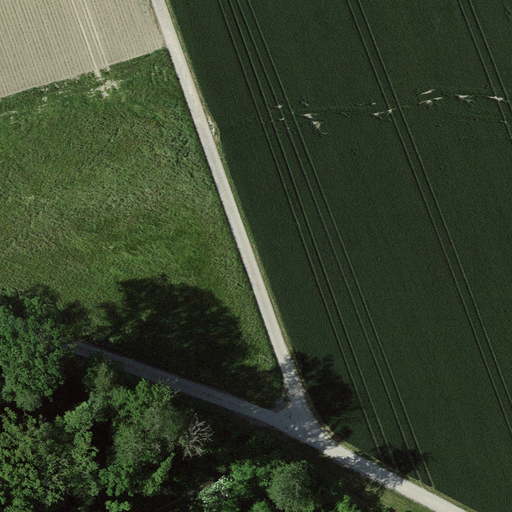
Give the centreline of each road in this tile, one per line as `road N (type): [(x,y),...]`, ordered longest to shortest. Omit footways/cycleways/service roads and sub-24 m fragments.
road 1 (track): [(453,511),(312,437),(0,320)]
road 2 (track): [(312,437),(158,0)]
